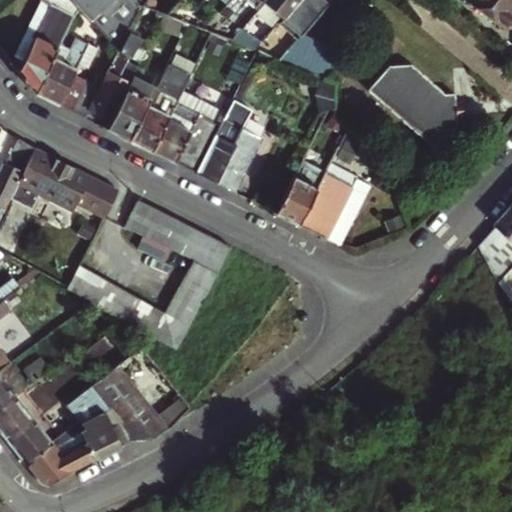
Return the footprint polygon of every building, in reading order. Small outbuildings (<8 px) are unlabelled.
[(69,0),(40,0),(41,1),(50,5),(18,69),(36,93),(54,58),(78,10),(69,0)] [(105,0),(69,0),(78,10),(96,30),(118,55),(129,33),(131,29),(105,0)] [(105,0),(131,29),(142,7),(143,6),(137,0),(105,0)] [(246,0),(257,8),(263,0),(229,0),(227,3),(237,12),(246,0)] [(265,42),(258,50),(280,59),(287,50),(277,41),(288,28),(299,37),(301,34),(330,0),(297,0),(282,18),(264,39),(263,40),(265,42)] [(269,0),(266,5),(282,18),(297,0),(269,0)] [(511,0),(465,0),(462,5),(502,34),(511,19),(511,0)] [(164,14),(158,25),(180,36),(187,22),(167,15),(164,14)] [(231,39),(256,49),(263,40),(264,39),(245,22),(231,39)] [(101,89),(91,110),(110,120),(128,85),(120,81),(141,39),(129,33),(118,55),(101,89)] [(301,68),(313,39),(301,34),(299,37),(287,50),(280,59),(301,68)] [(73,75),(89,44),(76,38),(64,63),(54,58),(36,93),(59,104),(73,75)] [(327,45),(313,39),(301,68),(315,73),(327,45)] [(338,49),(327,45),(315,73),(327,78),(338,49)] [(173,50),(155,88),(129,140),(152,151),(179,96),(196,61),(173,50)] [(231,78),(245,81),(251,57),(237,54),(231,78)] [(412,67),(391,68),(370,92),(437,151),(458,128),(457,96),(446,96),(412,67)] [(87,82),(73,75),(59,104),(72,111),(87,82)] [(132,77),(128,85),(110,120),(106,128),(129,140),(155,88),(132,77)] [(86,118),(91,110),(101,89),(87,82),(72,111),(86,118)] [(217,116),(179,96),(152,151),(190,170),(217,116)] [(231,100),(222,118),(242,128),(251,110),(231,100)] [(247,125),(264,132),(272,113),(255,106),(247,125)] [(328,111),(319,125),(337,144),(344,129),(328,111)] [(233,192),(252,153),(260,137),(242,128),(222,118),(195,173),(233,192)] [(0,215),(34,148),(19,138),(4,162),(1,160),(0,160),(0,215)] [(0,220),(11,198),(36,149),(34,148),(0,215),(0,220)] [(37,148),(36,149),(11,198),(31,208),(39,194),(72,211),(76,203),(105,217),(118,190),(37,148)] [(324,171),(302,160),(274,213),(298,225),(324,171)] [(324,171),(298,225),(326,239),(352,186),(324,171)] [(366,193),(352,186),(326,239),(340,246),(366,193)] [(69,288),(91,301),(173,346),(232,247),(165,213),(139,200),(125,227),(193,260),(163,312),(82,265),(69,288)] [(511,208),(492,230),(500,270),(511,257),(511,208)] [(500,270),(492,230),(482,242),(493,277),(500,270)] [(489,282),(493,277),(482,242),(478,245),(489,282)] [(11,293),(19,287),(11,277),(4,283),(11,293)] [(0,285),(0,301),(3,300),(11,293),(4,283),(0,285)] [(27,299),(19,287),(11,293),(3,300),(12,311),(27,299)] [(68,305),(51,294),(38,304),(54,315),(68,305)] [(0,319),(12,311),(3,300),(0,301),(0,319)] [(129,356),(140,348),(118,324),(107,332),(129,356)] [(122,420),(132,441),(151,439),(171,428),(190,407),(140,348),(129,356),(95,383),(113,408),(122,420)] [(0,371),(11,363),(0,349),(0,371)] [(54,373),(64,366),(59,360),(54,364),(46,353),(24,370),(33,383),(51,369),(54,373)] [(29,386),(11,363),(0,371),(0,408),(16,396),(29,386)] [(95,383),(92,386),(105,411),(113,408),(95,383)] [(80,430),(96,458),(132,441),(122,420),(112,424),(105,411),(92,386),(67,405),(80,422),(84,427),(80,430)] [(16,396),(0,408),(0,428),(26,463),(52,443),(16,396)] [(84,427),(80,422),(52,443),(26,463),(41,482),(49,484),(96,458),(80,430),(84,427)]
